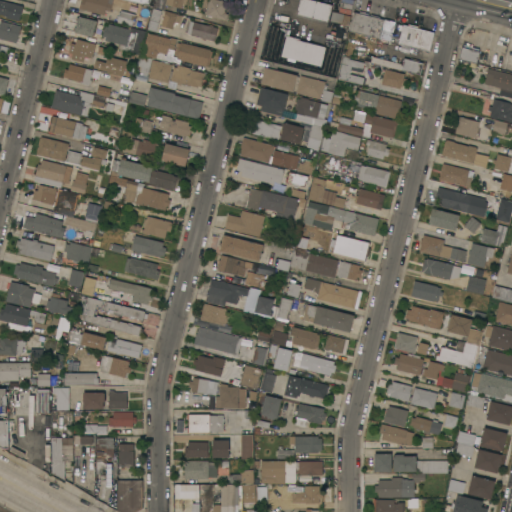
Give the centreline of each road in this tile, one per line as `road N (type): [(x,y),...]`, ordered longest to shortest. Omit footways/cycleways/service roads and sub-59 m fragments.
road 1 (residential): [(458,0),(350,434),(350,511)]
road 2 (residential): [(257,0),(160,386),(161,511)]
road 3 (residential): [(53,0),(0,207)]
